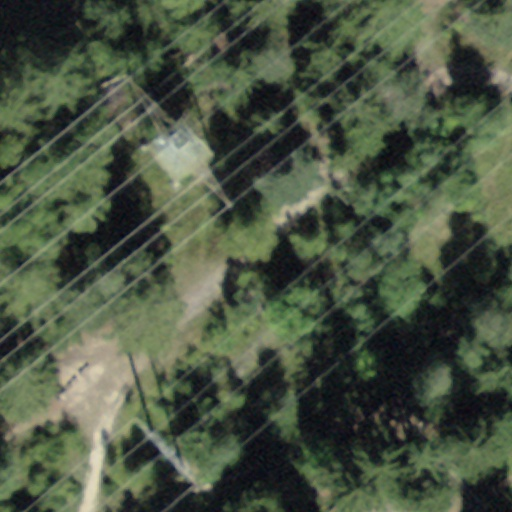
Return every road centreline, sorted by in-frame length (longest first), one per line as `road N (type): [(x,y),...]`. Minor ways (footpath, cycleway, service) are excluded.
road 1 (track): [(511,81),(474,70),(381,125),(151,338),(0,358)]
road 2 (track): [(85,511),(111,413),(151,338)]
